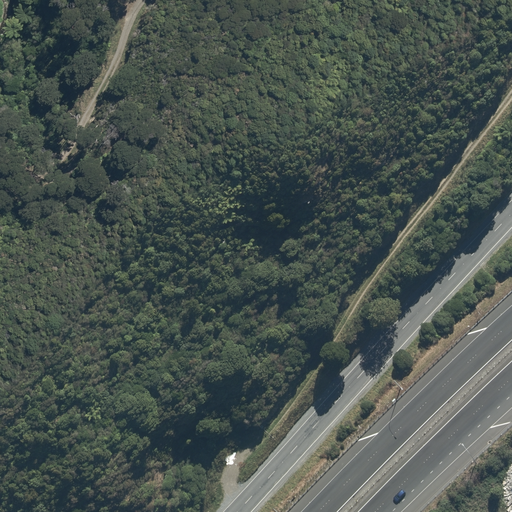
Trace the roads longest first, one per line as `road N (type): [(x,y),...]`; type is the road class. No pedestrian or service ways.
road 1 (track): [(243,506),(232,482),(239,460),(291,402),(372,274),(511,92)]
road 2 (unclassified): [(237,511),(511,213)]
road 3 (trunk): [(318,511),(511,322)]
road 4 (track): [(144,0),(86,129),(0,169)]
road 5 (trunk): [(511,377),(374,511)]
road 6 (trunk): [(511,394),(389,511)]
